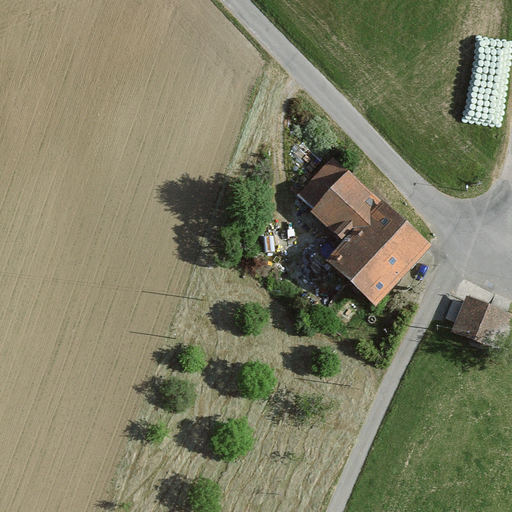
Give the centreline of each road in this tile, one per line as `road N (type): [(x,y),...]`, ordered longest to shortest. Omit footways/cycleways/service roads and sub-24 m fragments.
road 1 (unclassified): [(462,220),(333,511)]
road 2 (unclassified): [(236,0),(425,201),(462,220)]
